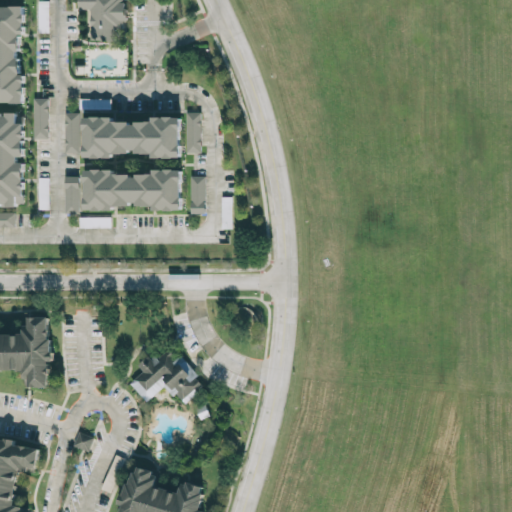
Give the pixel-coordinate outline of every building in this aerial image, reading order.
[(124,0),(78,0),(78,9),(91,9),(91,39),(117,39),(117,28),(124,28),(124,0)] [(48,33),(48,1),(38,1),(38,32),(48,33)] [(0,100),(23,102),(26,5),(0,4),(0,100)] [(32,138),(47,139),(48,98),(33,98),(32,138)] [(0,204),(26,205),(27,121),(21,121),(21,111),(0,111),(0,204)] [(78,153),(80,113),(64,112),(63,153),(78,153)] [(200,112),(186,112),(186,153),(200,153),(200,112)] [(86,116),(86,155),(184,155),(184,116),(86,116)] [(185,207),(185,169),(86,168),(86,207),(185,207)] [(64,215),(79,215),(78,176),(64,176),(64,215)] [(190,213),(205,213),(205,176),(189,176),(190,213)] [(48,210),(49,178),(38,178),(37,209),(48,210)] [(221,229),(231,229),(231,196),(221,197),(221,229)] [(0,226),(15,227),(15,212),(0,211),(0,226)] [(110,227),(110,217),(79,217),(79,228),(110,227)] [(51,386),(52,316),(29,315),(29,333),(0,333),(0,369),(29,369),(28,386),(51,386)] [(146,401),(165,386),(173,396),(177,393),(184,403),(200,390),(192,380),(196,376),(170,344),(140,368),(143,372),(130,382),(146,401)] [(94,437),(79,431),(73,445),(88,452),(94,437)] [(0,511),(30,511),(31,508),(17,507),(20,470),(39,472),(42,443),(0,439),(0,511)] [(101,489),(111,493),(125,459),(115,455),(101,489)] [(198,511),(199,510),(204,487),(181,482),(179,492),(155,487),(158,472),(132,467),(123,506),(122,506),(120,511),(198,511)]
